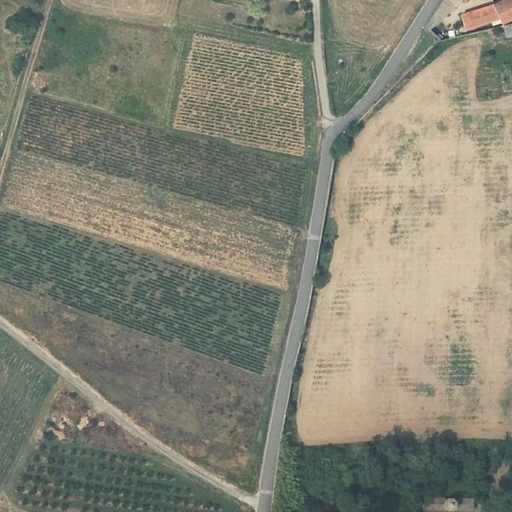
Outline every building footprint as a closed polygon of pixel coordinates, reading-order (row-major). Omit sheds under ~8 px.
[(489,0),(491,1),(492,0),(441,0),(432,16),(443,23),(453,9),(465,0),(489,0)] [(511,10),(511,0),(498,0),(494,4),(497,23),(511,10)] [(497,23),(494,4),(459,12),(461,25),(487,20),(489,25),(497,23)] [(511,37),(511,22),(501,24),(503,39),(511,37)] [(483,461),(428,462),(428,474),(483,474),(483,461)]
